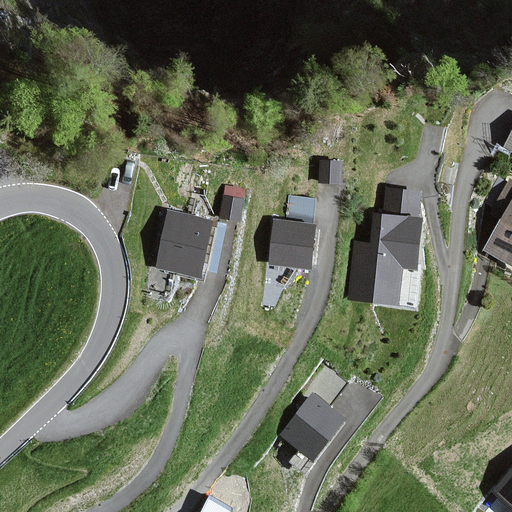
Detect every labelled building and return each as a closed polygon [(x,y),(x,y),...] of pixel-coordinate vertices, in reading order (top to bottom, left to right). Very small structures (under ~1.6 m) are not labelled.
[(29,159),(66,178),(95,122),(58,103),(29,159)] [(342,163),(321,162),(320,183),(340,184),(342,163)] [(506,222),(490,251),(511,263),(511,182),(494,215),(506,222)] [(372,246),(357,244),(349,299),(398,305),(403,268),(416,270),(423,220),(416,219),(420,193),(388,189),(384,217),(376,215),(372,246)] [(243,200),(225,197),(221,218),(240,221),(243,200)] [(214,222),(170,213),(159,268),(202,277),(214,222)] [(312,228),(277,223),(271,262),(307,267),(312,228)] [(346,421),(315,396),(284,435),(316,460),(346,421)] [(511,472),(496,491),(511,505),(511,472)]
